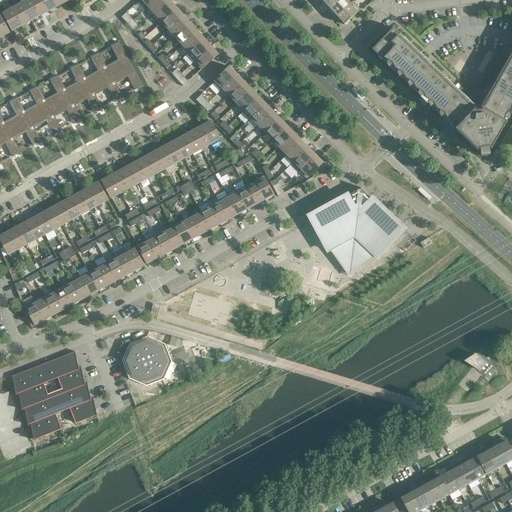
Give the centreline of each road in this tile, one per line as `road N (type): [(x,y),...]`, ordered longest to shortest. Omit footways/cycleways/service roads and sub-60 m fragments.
road 1 (residential): [(84,324),(356,170),(240,44)]
road 2 (residential): [(0,199),(187,93),(240,44)]
road 3 (residential): [(340,55),(478,192)]
road 4 (residential): [(326,511),(458,436)]
road 5 (residential): [(0,73),(125,0)]
road 6 (residential): [(450,0),(391,7),(340,55)]
